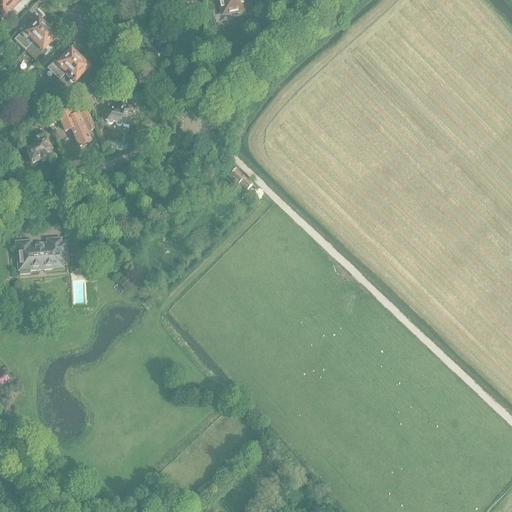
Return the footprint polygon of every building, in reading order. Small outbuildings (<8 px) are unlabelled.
[(17,15),(13,10),(21,1),(19,0),(1,0),(0,1),(0,17),(8,25),(17,15)] [(244,11),(252,10),(250,2),(249,0),(219,0),(222,16),(244,11)] [(26,32),(24,30),(16,39),(28,50),(34,43),(48,28),(39,19),(26,32)] [(58,37),(48,28),(34,43),(28,50),(26,51),(38,62),(47,52),(45,50),(58,37)] [(66,74),(80,59),(78,56),(79,55),(73,49),(72,51),(71,50),(57,65),(54,62),(47,70),(59,81),(66,74)] [(158,56),(151,50),(147,55),(154,61),(158,56)] [(80,59),(66,74),(76,83),(90,68),(80,59)] [(114,79),(109,72),(97,80),(102,87),(114,79)] [(8,85),(1,94),(6,98),(14,90),(8,85)] [(17,111),(26,101),(21,96),(12,106),(17,111)] [(130,126),(133,110),(127,108),(127,107),(115,105),(109,104),(106,122),(130,126)] [(48,117),(47,116),(43,110),(34,117),(35,119),(38,123),(45,118),(48,117)] [(87,134),(96,130),(88,111),(80,114),(72,117),(72,119),(71,120),(69,116),(61,120),(66,133),(72,130),(80,148),(92,144),(87,134)] [(34,117),(33,114),(25,119),(27,124),(35,119),(34,117)] [(52,119),(50,120),(48,117),(45,118),(51,128),(56,125),(52,119)] [(53,157),(46,140),(45,136),(37,139),(39,144),(25,149),(32,166),(40,162),(42,163),(44,164),(47,162),(48,159),(53,157)] [(201,176),(205,171),(196,162),(193,165),(192,163),(190,165),(201,176)] [(247,191),(253,185),(237,169),(230,177),(238,185),(240,184),(247,191)] [(66,238),(81,237),(80,226),(65,226),(66,238)] [(66,255),(65,244),(61,245),(60,242),(35,244),(35,246),(17,248),(18,256),(13,256),(14,265),(18,264),(18,273),(20,273),(21,274),(23,275),(28,275),(30,273),(65,270),(64,255),(66,255)] [(126,291),(134,283),(127,276),(119,284),(126,291)] [(43,479),(42,464),(21,465),(21,480),(43,479)]
